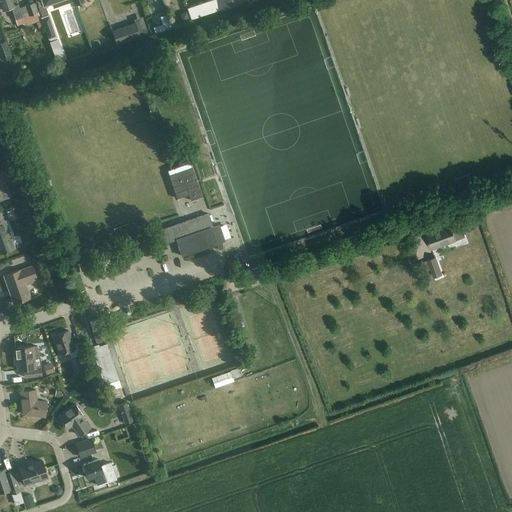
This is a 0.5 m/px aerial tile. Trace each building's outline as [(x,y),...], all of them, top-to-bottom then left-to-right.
[(14,6),(11,0),(0,0),(0,4),(2,10),(11,7),(17,25),(23,23),(24,25),(41,20),(35,2),(19,7),(18,4),(14,6)] [(54,8),(73,1),(72,0),(42,0),(44,4),(51,2),(54,8)] [(212,0),(209,1),(213,12),(246,0),(212,0)] [(192,20),(213,12),(209,1),(188,9),(192,20)] [(135,2),(130,4),(135,16),(140,14),(135,2)] [(42,17),(49,40),(50,39),(56,37),(57,37),(50,15),(42,17)] [(163,25),(154,28),(156,33),(165,31),(172,28),(168,15),(161,17),(163,25)] [(141,37),(136,22),(112,30),(117,44),(141,37)] [(149,36),(155,34),(151,22),(145,24),(149,36)] [(64,58),(58,40),(49,43),(58,67),(65,65),(63,59),(64,58)] [(5,42),(0,43),(0,54),(2,60),(10,57),(5,42)] [(0,199),(9,197),(0,170),(0,199)] [(190,207),(201,204),(193,174),(168,180),(175,205),(188,202),(190,207)] [(0,253),(8,251),(15,248),(5,220),(8,219),(5,210),(0,211),(0,253)] [(213,228),(210,218),(209,214),(160,231),(164,244),(177,240),(182,255),(217,244),(211,228),(213,228)] [(458,221),(425,233),(430,247),(463,235),(458,221)] [(79,259),(81,265),(89,263),(87,256),(79,259)] [(433,277),(441,274),(435,258),(427,261),(433,277)] [(21,270),(14,272),(4,275),(14,304),(31,298),(26,282),(37,278),(33,266),(21,270)] [(120,379),(111,352),(108,343),(100,345),(100,343),(103,342),(99,331),(104,329),(100,318),(90,321),(98,344),(92,346),(105,384),(120,379)] [(54,336),(60,354),(69,351),(71,358),(80,355),(83,365),(87,364),(80,342),(73,344),(68,331),(69,331),(68,330),(53,335),(53,336),(54,336)] [(25,377),(34,376),(42,375),(41,368),(36,369),(34,355),(39,355),(40,353),(40,347),(38,346),(33,346),(12,349),(14,365),(17,364),(18,370),(24,369),(25,378),(25,377)] [(55,372),(52,361),(44,364),(47,374),(55,372)] [(88,368),(81,371),(85,383),(92,380),(88,368)] [(230,377),(210,384),(213,390),(232,383),(230,377)] [(46,417),(47,407),(48,402),(37,401),(36,390),(21,392),(24,415),(26,415),(46,417)] [(79,435),(88,429),(90,427),(83,417),(84,416),(75,404),(58,416),(67,429),(72,425),(79,435)] [(127,404),(120,406),(122,414),(130,411),(127,404)] [(81,457),(96,451),(92,438),(76,443),(81,457)] [(98,459),(83,465),(88,478),(95,476),(98,485),(116,479),(111,463),(101,466),(98,459)] [(25,484),(48,476),(42,460),(27,465),(26,462),(19,465),(25,484)] [(12,493),(20,491),(13,472),(7,474),(5,469),(0,470),(0,491),(11,488),(12,493)]
